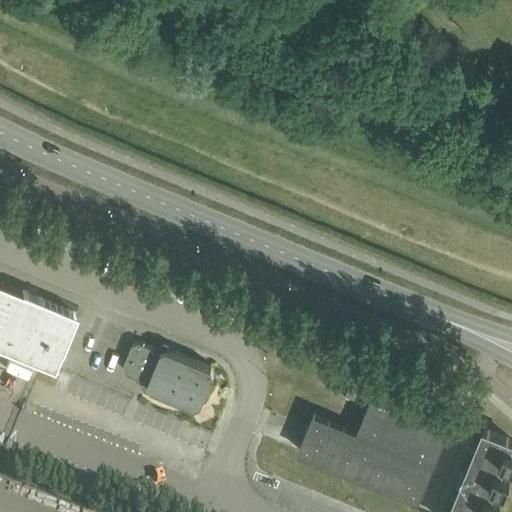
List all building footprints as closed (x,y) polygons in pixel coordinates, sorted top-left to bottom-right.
[(22,291),(0,281),(0,345),(54,368),(62,350),(76,317),(75,317),(73,312),(73,311),(23,290),(22,291)] [(151,388),(195,406),(202,403),(214,372),(212,366),(167,348),(169,343),(165,341),(159,344),(157,348),(139,341),(133,344),(124,366),(126,372),(144,379),(142,384),(145,390),(149,392),(151,388)] [(346,395),(355,399),(364,378),(354,374),(346,395)] [(299,450),(418,499),(453,416),(453,415),(378,384),(358,431),(314,413),(299,450)] [(483,511),(486,505),(497,510),(502,498),(491,494),(496,482),(506,486),(511,474),(501,470),(506,459),(511,461),(511,447),(511,443),(511,439),(484,428),(449,511),(483,511)]
